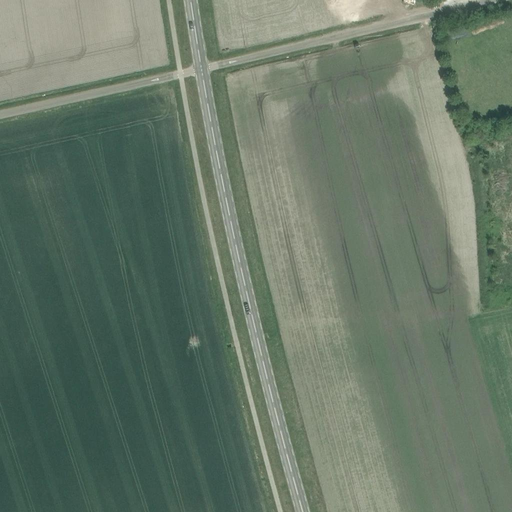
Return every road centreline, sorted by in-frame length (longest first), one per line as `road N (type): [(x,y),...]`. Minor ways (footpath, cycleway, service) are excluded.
road 1 (secondary): [(302,511),(224,204),(201,69)]
road 2 (unclassified): [(201,69),(498,0)]
road 3 (unclassified): [(0,114),(201,69)]
